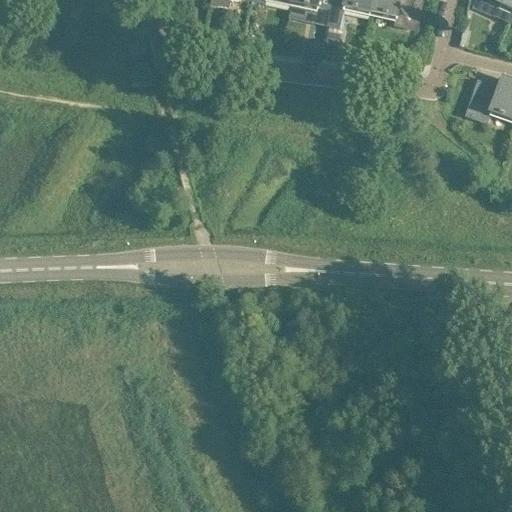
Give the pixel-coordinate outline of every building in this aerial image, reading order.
[(213,0),(212,6),(230,10),(231,0),(238,0),(252,3),(252,0),(213,0)] [(293,0),(293,4),(331,12),(333,0),(293,0)] [(333,0),(331,12),(327,29),(341,32),(346,9),(371,14),(373,0),(333,0)] [(373,0),(371,14),(396,19),(395,27),(416,31),(417,32),(420,16),(412,14),(414,0),(373,0)] [(511,14),(511,13),(511,0),(476,0),(473,9),(494,18),(498,8),(511,14)] [(257,34),(256,34),(255,34),(254,34),(253,34),(251,34),(250,35),(249,36),(248,37),(248,39),(247,40),(247,41),(248,42),(248,43),(249,44),(249,45),(250,46),(251,47),(252,47),(253,47),(255,47),(256,47),(257,47),(258,46),(259,45),(260,44),(260,43),(261,42),(261,41),(261,40),(261,39),(260,38),(260,37),(259,36),(258,35),(257,34)] [(489,125),(492,115),(511,122),(511,83),(503,81),(503,82),(501,89),(500,89),(500,91),(489,87),(489,86),(488,86),(481,106),(473,103),(467,119),(476,122),(477,121),(489,125)]
